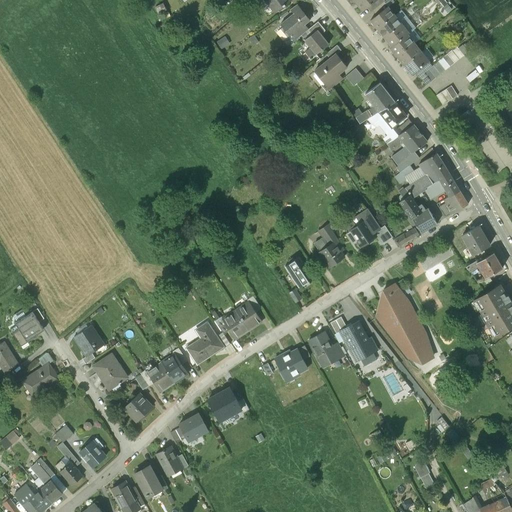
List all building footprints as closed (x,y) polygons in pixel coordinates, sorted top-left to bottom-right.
[(266,0),(270,5),(276,12),(291,1),(289,0),(266,0)] [(357,0),(355,2),(363,11),(367,8),(376,0),(357,0)] [(376,0),(367,8),(371,12),(373,11),(384,2),(385,1),(384,0),(376,0)] [(384,2),(373,11),(376,15),(388,6),(384,2)] [(310,21),(297,5),(291,9),(294,14),(289,19),(288,18),(281,24),(291,37),(292,36),(292,35),(302,27),(310,21)] [(376,15),(370,20),(378,29),(395,15),(388,6),(376,15)] [(409,19),(402,10),(395,15),(402,24),(409,19)] [(395,15),(378,29),(385,38),(402,24),(395,15)] [(409,19),(402,24),(409,33),(416,28),(409,19)] [(322,28),(318,22),(308,30),(312,34),(317,30),(318,32),(322,28)] [(409,33),(402,24),(385,38),(392,47),(407,34),(407,35),(409,33)] [(302,27),(292,35),(292,36),(296,40),(306,32),(302,27)] [(318,32),(317,30),(312,34),(305,40),(311,47),(305,52),(311,58),(328,44),(318,32)] [(392,47),(391,48),(398,56),(414,43),(407,35),(407,34),(392,47)] [(223,48),(231,43),(227,35),(218,41),(223,48)] [(398,56),(398,57),(405,66),(422,52),(414,43),(398,56)] [(337,45),(326,54),(330,59),(336,53),(336,54),(341,50),(337,45)] [(464,55),(457,46),(452,50),(459,59),(464,55)] [(422,52),(405,66),(412,75),(414,72),(429,61),(434,57),(427,48),(422,52)] [(452,50),(447,54),(455,63),(459,59),(452,50)] [(336,54),(336,53),(330,59),(314,71),(325,84),(325,85),(336,76),(347,67),(336,54)] [(447,54),(443,58),(450,67),(455,63),(447,54)] [(443,58),(438,61),(445,70),(450,67),(443,58)] [(429,61),(414,72),(418,77),(429,69),(432,66),(429,61)] [(438,61),(433,65),(441,74),(445,70),(438,61)] [(433,65),(432,66),(429,69),(436,78),(441,74),(433,65)] [(356,68),(346,76),(354,86),(364,78),(356,68)] [(429,69),(424,73),(431,82),(436,78),(429,69)] [(424,73),(419,76),(427,85),(431,82),(424,73)] [(336,76),(325,85),(325,84),(323,85),(328,91),(340,81),(336,76)] [(380,83),(366,94),(369,99),(366,102),(371,108),(358,117),(357,115),(355,116),(360,123),(395,102),(380,83)] [(451,86),(446,89),(453,99),(458,96),(451,86)] [(441,92),(436,95),(443,105),(448,102),(441,92)] [(395,102),(368,118),(370,120),(372,122),(378,125),(380,124),(386,132),(406,116),(395,102)] [(413,125),(409,119),(397,129),(401,134),(413,125)] [(401,134),(386,144),(391,150),(401,143),(400,141),(401,140),(406,146),(391,157),(398,166),(405,161),(403,160),(414,152),(427,142),(414,125),(413,125),(401,134)] [(414,152),(403,160),(405,161),(398,166),(396,167),(400,172),(409,165),(419,158),(414,152)] [(444,165),(437,153),(419,165),(427,176),(433,184),(439,181),(444,187),(454,181),(444,165)] [(409,165),(394,177),(399,183),(414,173),(409,165)] [(427,176),(403,191),(400,187),(397,189),(404,198),(409,195),(410,194),(412,198),(426,190),(425,188),(433,184),(427,176)] [(433,184),(425,188),(426,190),(432,199),(445,190),(444,187),(439,181),(433,184)] [(454,181),(444,187),(445,190),(449,197),(460,191),(454,181)] [(449,197),(443,200),(444,202),(446,201),(448,205),(448,206),(452,213),(468,204),(460,191),(449,197)] [(422,213),(409,195),(404,198),(400,201),(404,208),(412,219),(422,213)] [(443,200),(437,204),(445,218),(452,213),(448,206),(448,205),(446,201),(444,202),(443,200)] [(371,206),(365,210),(371,219),(377,215),(371,206)] [(422,213),(412,219),(421,233),(425,230),(434,225),(437,224),(428,209),(422,213)] [(376,236),(365,221),(347,233),(354,243),(357,240),(361,246),(376,236)] [(329,224),(319,230),(323,237),(324,236),(330,244),(334,242),(335,242),(338,240),(332,230),(333,230),(329,224)] [(490,246),(478,226),(462,236),(473,255),(490,246)] [(415,228),(405,234),(404,233),(395,239),(399,246),(418,234),(415,228)] [(323,237),(314,243),(319,251),(330,244),(324,236),(323,237)] [(330,244),(319,251),(330,267),(344,257),(341,251),(344,249),(338,240),(335,242),(334,242),(330,244)] [(494,253),(477,262),(476,261),(466,266),(469,272),(479,266),(486,278),(489,277),(503,269),(494,253)] [(313,278),(299,257),(285,266),(299,288),(303,285),(305,287),(310,284),(309,281),(313,278)] [(489,277),(479,283),(482,287),(492,281),(489,277)] [(408,301),(395,284),(385,289),(384,293),(390,304),(385,307),(384,305),(380,307),(377,316),(409,357),(416,353),(421,363),(433,357),(425,333),(421,325),(419,326),(410,310),(412,309),(408,301)] [(506,296),(500,286),(475,301),(473,303),(478,310),(480,309),(491,327),(489,329),(493,336),(496,335),(496,336),(511,326),(511,305),(509,301),(511,300),(508,295),(506,296)] [(302,299),(295,288),(289,292),(296,302),(302,299)] [(261,307),(253,296),(247,300),(249,302),(255,311),(261,307)] [(255,311),(249,302),(236,311),(248,330),(262,321),(255,311)] [(236,311),(235,310),(223,319),(222,319),(229,329),(235,339),(249,330),(236,311)] [(33,311),(15,322),(20,329),(13,334),(21,346),(34,338),(33,337),(44,330),(33,311)] [(229,329),(222,319),(223,319),(221,316),(215,320),(223,333),(229,329)] [(358,321),(340,331),(356,361),(377,350),(371,338),(368,339),(358,321)] [(217,337),(207,322),(198,328),(204,336),(186,348),(197,364),(212,355),(211,353),(223,346),(223,345),(218,337),(217,337)] [(91,325),(74,337),(87,356),(92,353),(97,349),(95,346),(102,341),(91,325)] [(325,331),(308,340),(323,367),(330,363),(329,361),(337,357),(338,358),(332,346),(331,346),(329,342),(330,341),(325,331)] [(223,333),(218,337),(223,345),(223,346),(224,346),(230,342),(223,333)] [(18,364),(4,342),(0,343),(0,363),(5,372),(18,364)] [(338,342),(332,346),(338,358),(345,355),(338,342)] [(310,356),(305,345),(298,349),(303,359),(310,356)] [(186,359),(179,348),(173,352),(174,354),(175,354),(181,363),(186,359)] [(298,349),(284,356),(283,354),(275,358),(286,379),(293,376),(294,378),(300,374),(299,372),(308,368),(303,359),(298,349)] [(49,353),(46,352),(38,359),(43,367),(49,363),(54,360),(49,353)] [(87,356),(83,359),(86,364),(95,358),(92,353),(87,356)] [(112,354),(93,366),(100,376),(101,375),(110,389),(127,377),(112,354)] [(181,363),(175,354),(174,354),(161,363),(174,382),(187,373),(181,363)] [(43,367),(23,380),(29,389),(34,385),(39,393),(60,380),(49,363),(43,367)] [(174,382),(161,363),(148,372),(154,381),(161,391),(174,382)] [(273,372),(268,363),(262,366),(267,375),(273,372)] [(148,372),(146,369),(141,373),(142,375),(149,385),(154,381),(148,372)] [(9,374),(0,380),(0,385),(3,388),(13,379),(9,374)] [(149,385),(142,375),(136,379),(143,389),(149,385)] [(34,385),(29,389),(34,397),(39,393),(34,385)] [(229,387),(208,399),(220,421),(241,409),(229,387)] [(152,406),(139,393),(124,408),(137,422),(152,406)] [(198,413),(179,423),(189,441),(208,431),(198,413)] [(66,425),(56,434),(62,442),(63,442),(73,434),(66,425)] [(3,438),(10,446),(22,436),(16,428),(3,438)] [(92,441),(80,451),(93,467),(106,456),(99,448),(98,448),(92,441)] [(63,442),(62,442),(57,446),(71,462),(75,467),(80,463),(63,442)] [(177,457),(171,446),(157,453),(167,472),(181,465),(177,457)] [(182,454),(177,457),(181,465),(183,468),(188,465),(182,454)] [(511,480),(495,457),(483,467),(491,479),(505,498),(511,507),(511,480)] [(54,473),(41,458),(36,462),(41,468),(50,477),(54,473)] [(75,467),(71,462),(67,466),(62,460),(55,465),(72,485),(83,476),(75,467)] [(36,462),(30,467),(35,473),(41,468),(36,462)] [(150,466),(135,473),(147,495),(161,488),(162,488),(157,478),(150,466)] [(50,477),(41,468),(35,473),(40,478),(45,485),(41,489),(52,502),(63,492),(50,477)] [(428,472),(420,477),(426,487),(434,483),(428,472)] [(168,487),(162,475),(157,478),(162,488),(161,488),(163,490),(168,487)] [(45,485),(40,478),(35,483),(41,489),(45,485)] [(505,498),(491,479),(481,483),(492,503),(505,498)] [(130,489),(126,481),(112,489),(124,511),(126,511),(139,505),(130,489)] [(52,502),(41,489),(35,494),(26,484),(15,494),(29,511),(30,511),(37,506),(41,511),(52,502)] [(144,503),(135,486),(130,489),(139,505),(144,503)] [(481,509),(474,496),(463,504),(467,511),(481,511),(480,509),(481,509)] [(20,511),(10,498),(4,503),(10,511),(20,511)] [(480,509),(481,511),(510,511),(511,511),(511,507),(505,498),(492,503),(481,509),(480,509)] [(102,511),(96,503),(83,511),(102,511)]
